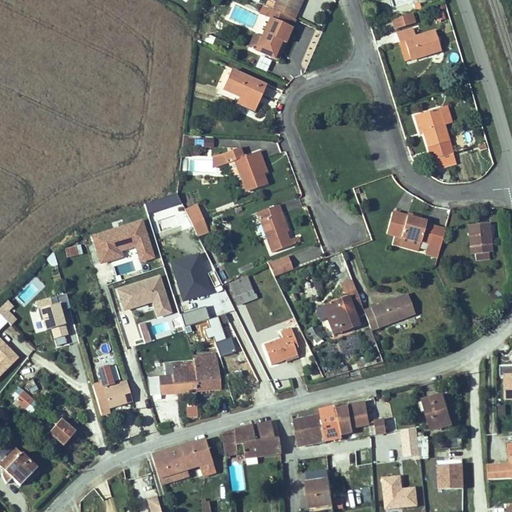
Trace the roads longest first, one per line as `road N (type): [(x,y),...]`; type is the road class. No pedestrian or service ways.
road 1 (residential): [(53,511),(86,478),(126,454),(280,405)]
road 2 (residential): [(337,235),(315,197),(287,110),(302,88),(371,64)]
road 3 (residential): [(511,188),(439,191),(412,177),(371,64)]
road 4 (residential): [(280,405),(473,349)]
road 5 (residential): [(462,0),(511,165)]
road 6 (residential): [(479,511),(473,349)]
